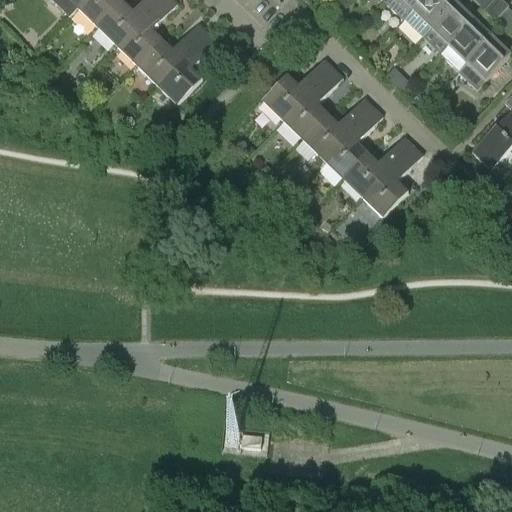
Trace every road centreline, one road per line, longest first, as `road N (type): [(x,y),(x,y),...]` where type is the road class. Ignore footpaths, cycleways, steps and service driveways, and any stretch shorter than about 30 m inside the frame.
road 1 (unclassified): [(511,459),(106,358),(0,349)]
road 2 (residential): [(431,149),(314,33),(269,48),(221,0)]
